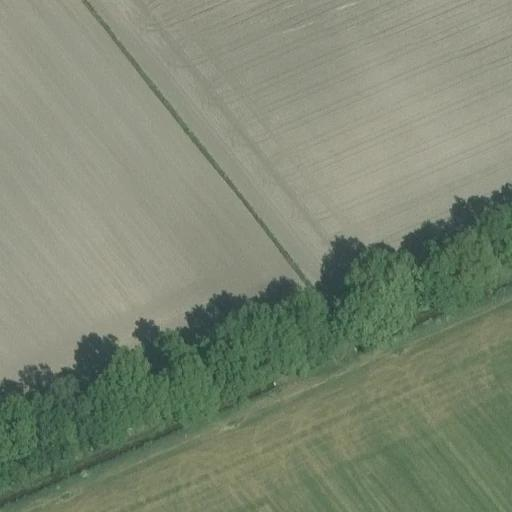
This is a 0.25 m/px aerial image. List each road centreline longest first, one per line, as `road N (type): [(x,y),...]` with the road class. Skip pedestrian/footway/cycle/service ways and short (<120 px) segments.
road 1 (track): [(39,511),(316,390)]
road 2 (track): [(316,390),(511,305)]
